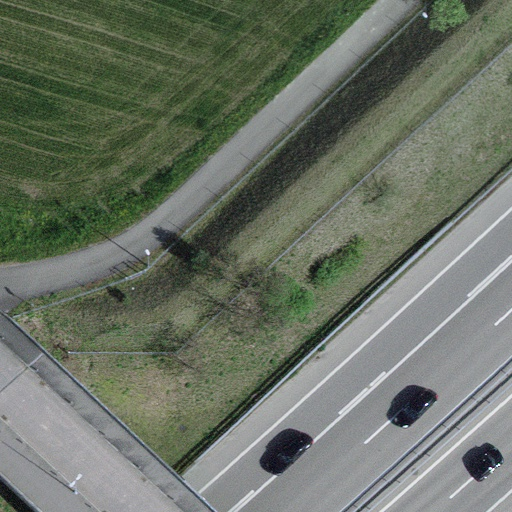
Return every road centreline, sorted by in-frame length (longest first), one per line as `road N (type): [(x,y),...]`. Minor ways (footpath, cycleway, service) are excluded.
road 1 (track): [(405,0),(183,205),(131,242),(43,278),(0,283)]
road 2 (motorway): [(511,312),(293,511)]
road 3 (residential): [(122,511),(0,400)]
